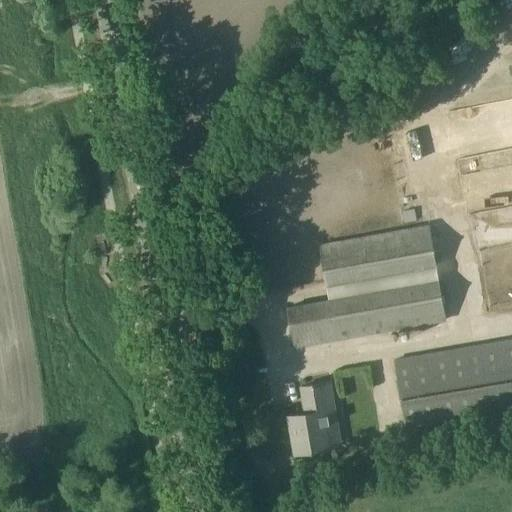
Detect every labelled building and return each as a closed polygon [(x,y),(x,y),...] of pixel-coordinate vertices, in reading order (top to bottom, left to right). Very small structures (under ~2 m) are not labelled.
[(511,100),(511,98),(460,105),(466,151),(511,145),(511,100)] [(329,286),(437,267),(431,227),(322,246),(329,282),(329,286)] [(447,321),(439,281),(332,300),(288,307),(295,347),(447,321)] [(511,342),(396,362),(408,436),(511,418),(511,342)] [(325,429),(337,427),(329,382),(302,386),(306,413),(289,415),(296,453),(328,447),(325,429)]
